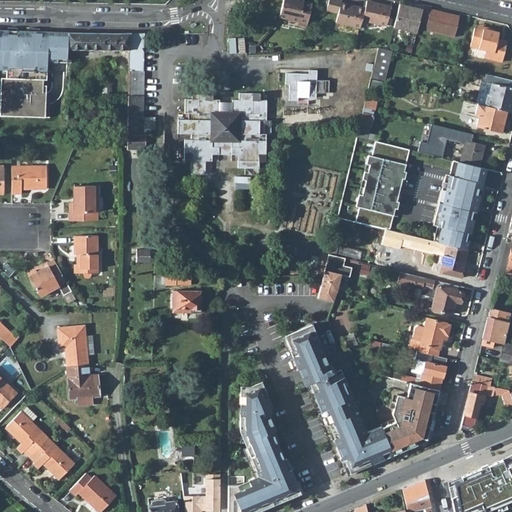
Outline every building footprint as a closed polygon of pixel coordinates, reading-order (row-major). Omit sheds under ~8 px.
[(282,0),(279,16),(298,21),(301,25),(307,26),(312,4),(303,2),(303,0),(282,0)] [(341,0),(328,0),(326,10),(338,13),(336,21),(360,27),(362,19),(365,8),(341,3),(342,0),(341,0)] [(365,8),(362,19),(386,26),(391,7),(367,0),(365,6),(365,8)] [(422,9),(399,4),(394,27),(417,32),(419,21),(422,9)] [(422,9),(419,21),(426,23),(425,29),(454,36),(459,15),(430,8),(431,6),(423,4),(422,9)] [(474,27),(470,46),(485,50),(483,57),(502,61),(506,44),(496,42),(497,39),(499,32),(492,30),(483,28),(483,29),(474,27)] [(68,48),(69,32),(0,29),(0,65),(6,66),(6,77),(1,77),(0,89),(0,115),(21,116),(21,118),(24,118),(24,116),(45,117),(46,95),(47,70),(40,70),(40,61),(47,62),(71,63),(71,59),(67,59),(68,48)] [(69,32),(68,48),(129,50),(128,95),(143,95),(144,45),(144,32),(69,32)] [(370,77),(384,80),(391,50),(378,47),(370,77)] [(309,72),(286,72),(285,83),(289,83),(288,99),(297,100),(298,96),(316,97),(316,92),(329,93),(330,80),(316,79),(317,69),(309,69),(309,72)] [(482,80),(476,103),(478,103),(507,110),(511,111),(511,106),(511,79),(486,73),(484,81),(482,80)] [(213,92),(192,92),(191,99),(188,99),(185,99),(185,100),(185,113),(192,113),(192,119),(178,119),(178,133),(191,133),(191,139),(191,160),(191,166),(191,173),(205,174),(205,160),(212,160),(212,153),(219,154),(219,150),(231,150),(231,154),(238,154),(238,167),(251,168),(259,168),(259,161),(265,161),(266,140),(264,140),(264,134),(271,134),(271,120),(264,120),(264,114),(266,114),(266,100),(259,99),(260,93),(239,92),(239,99),(232,99),(232,108),(232,113),(225,113),(219,113),(219,99),(212,99),(213,92)] [(143,95),(128,95),(127,117),(143,117),(143,95)] [(365,99),(363,106),(373,109),(375,101),(365,99)] [(502,131),(507,110),(478,103),(475,114),(479,115),(477,125),(502,131)] [(363,106),(357,136),(375,141),(378,141),(379,136),(368,133),(373,109),(363,106)] [(146,148),(146,134),(143,134),(143,129),(143,117),(127,117),(127,149),(146,148)] [(150,129),(155,130),(155,117),(143,117),(143,129),(150,129)] [(475,134),(431,123),(424,152),(453,160),(479,166),(484,145),(473,142),(475,134)] [(404,171),(409,149),(378,141),(375,141),(371,156),(359,207),(355,222),(386,229),(390,230),(395,208),(397,209),(399,201),(396,201),(402,178),(404,179),(406,171),(404,171)] [(356,206),(359,207),(371,156),(368,155),(356,206)] [(479,166),(453,160),(450,170),(484,178),(487,168),(479,166)] [(46,165),(12,166),(12,193),(22,193),(22,188),(46,188),(46,165)] [(484,178),(450,170),(449,175),(448,181),(482,189),(484,178)] [(448,181),(449,175),(445,174),(433,225),(437,226),(448,181)] [(448,181),(437,226),(433,241),(446,244),(467,249),(469,241),(466,240),(467,233),(471,234),(474,219),(471,218),(473,211),(474,205),(478,206),(482,189),(448,181)] [(74,202),(69,202),(69,220),(97,220),(97,211),(94,211),(94,185),(74,185),(74,202)] [(384,239),(396,242),(397,239),(398,232),(390,230),(386,229),(384,239)] [(440,272),(438,281),(465,287),(467,278),(461,277),(464,266),(463,266),(467,250),(446,245),(446,244),(433,241),(398,232),(397,239),(408,242),(440,250),(445,251),(444,255),(443,254),(442,255),(440,262),(441,263),(442,263),(440,272)] [(97,235),(75,235),(75,254),(79,254),(79,257),(76,257),(76,264),(75,264),(75,273),(83,273),(84,276),(86,277),(87,278),(90,277),(91,275),(91,273),(97,272),(97,235)] [(338,254),(359,259),(361,251),(340,245),(338,254)] [(150,248),(136,248),(136,261),(150,262),(156,259),(156,251),(150,248)] [(432,279),(438,281),(440,272),(442,263),(441,263),(440,262),(442,255),(443,254),(444,255),(445,251),(440,250),(439,254),(436,254),(432,270),(434,271),(432,279)] [(344,258),(328,254),(323,275),(317,297),(330,300),(333,285),(337,286),(340,274),(349,276),(351,267),(343,265),(344,258)] [(54,259),(47,263),(48,266),(39,270),(38,269),(37,269),(36,269),(28,273),(40,296),(59,286),(64,295),(71,290),(54,259)] [(369,266),(362,264),(360,273),(367,275),(369,266)] [(399,271),(396,281),(413,285),(421,287),(420,293),(433,297),(433,300),(431,308),(452,313),(455,301),(460,302),(462,292),(437,285),(438,281),(432,279),(399,271)] [(176,274),(165,274),(165,287),(176,287),(176,284),(176,274)] [(176,274),(176,284),(191,284),(191,274),(176,274)] [(419,297),(433,300),(433,297),(420,293),(421,287),(413,285),(411,295),(412,297),(413,298),(415,299),(417,298),(419,297)] [(201,290),(172,290),(172,312),(201,312),(201,290)] [(504,339),(508,322),(507,322),(510,312),(490,308),(488,317),(487,317),(482,338),(483,338),(481,344),(492,347),(493,341),(503,343),(505,344),(505,343),(506,339),(504,339)] [(411,339),(408,349),(416,351),(437,356),(439,348),(442,338),(443,333),(447,334),(449,325),(446,324),(446,323),(426,318),(424,326),(418,325),(415,327),(412,337),(414,339),(411,339)] [(0,322),(0,335),(11,346),(17,338),(0,322)] [(344,458),(350,472),(372,463),(370,457),(376,455),(370,441),(385,435),(381,427),(381,426),(366,432),(358,411),(355,413),(349,399),(353,397),(341,369),(332,373),(330,369),(331,369),(312,323),(285,335),(291,349),(290,350),(304,385),(309,383),(327,424),(330,423),(336,437),(333,438),(342,458),(344,458)] [(85,325),(58,327),(59,348),(64,348),(66,367),(88,364),(87,355),(86,335),(85,325)] [(343,336),(348,348),(357,344),(352,333),(343,336)] [(86,335),(87,355),(94,354),(92,335),(86,335)] [(373,340),(372,346),(379,348),(380,342),(373,340)] [(379,348),(388,350),(390,344),(380,342),(379,348)] [(499,361),(511,364),(511,344),(505,343),(505,344),(503,343),(499,361)] [(416,351),(411,371),(418,373),(421,374),(419,384),(440,389),(443,377),(446,366),(445,366),(447,358),(437,356),(416,351)] [(12,374),(18,368),(8,359),(2,365),(12,374)] [(88,364),(66,367),(66,368),(70,399),(78,398),(79,405),(93,404),(92,396),(100,395),(98,374),(89,375),(88,364)] [(401,374),(400,379),(410,382),(415,383),(416,378),(401,374)] [(476,374),(474,382),(490,385),(491,378),(476,374)] [(0,375),(0,404),(4,408),(18,392),(0,375)] [(228,484),(227,511),(255,511),(301,493),(286,457),(283,458),(271,430),(275,429),(269,413),(274,411),(261,380),(249,385),(240,385),(240,400),(243,400),(245,406),(241,407),(241,414),(239,414),(239,431),(258,476),(248,480),(249,482),(243,485),(228,484)] [(471,381),(460,425),(468,427),(475,424),(480,403),(482,404),(485,394),(491,396),(493,395),(501,393),(504,401),(510,416),(511,415),(511,398),(510,393),(508,389),(490,385),(474,382),(471,381)] [(427,401),(436,403),(440,389),(419,384),(415,383),(410,382),(407,397),(413,398),(410,409),(424,413),(427,401)] [(392,452),(393,454),(417,444),(416,441),(422,438),(428,414),(433,416),(436,403),(427,401),(424,413),(410,409),(413,398),(407,397),(403,395),(397,394),(392,413),(395,421),(381,427),(385,435),(388,443),(392,452)] [(21,411),(32,421),(37,416),(26,406),(21,411)] [(21,410),(6,425),(17,435),(16,436),(22,442),(17,448),(22,453),(24,451),(29,456),(44,440),(39,435),(42,432),(32,421),(21,411),(21,410)] [(428,414),(422,438),(427,439),(433,416),(428,414)] [(39,435),(44,440),(48,437),(42,432),(39,435)] [(385,435),(370,441),(376,455),(370,457),(372,463),(378,460),(377,458),(392,452),(388,443),(385,435)] [(44,440),(50,446),(53,442),(48,437),(44,440)] [(44,440),(29,456),(34,462),(33,463),(38,468),(43,463),(49,469),(50,468),(60,478),(75,463),(53,442),(50,446),(44,440)] [(511,454),(448,481),(453,511),(488,511),(511,503),(511,454)] [(85,473),(70,490),(76,495),(79,492),(85,499),(87,498),(89,500),(101,511),(116,495),(94,475),(91,478),(85,473)] [(402,489),(407,511),(411,511),(410,511),(432,511),(424,480),(402,489)] [(149,507),(149,511),(176,511),(175,500),(166,502),(165,499),(162,498),(153,500),(151,501),(151,507),(149,507)] [(99,511),(101,511),(89,500),(85,505),(92,511),(99,511)]
